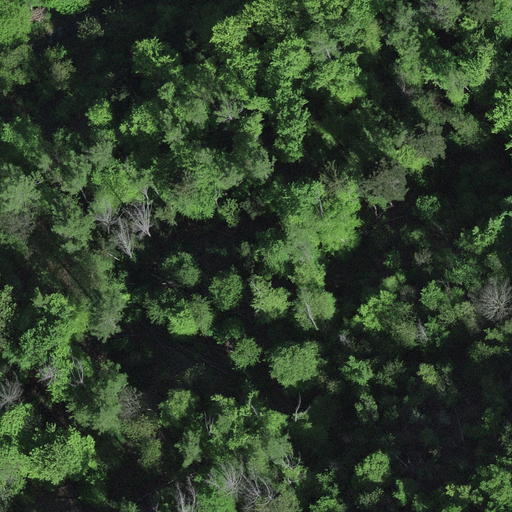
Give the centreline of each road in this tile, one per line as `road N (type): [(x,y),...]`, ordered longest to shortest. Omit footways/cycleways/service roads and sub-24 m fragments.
road 1 (trunk): [(429,0),(233,255),(6,511)]
road 2 (track): [(169,0),(150,16),(0,51)]
